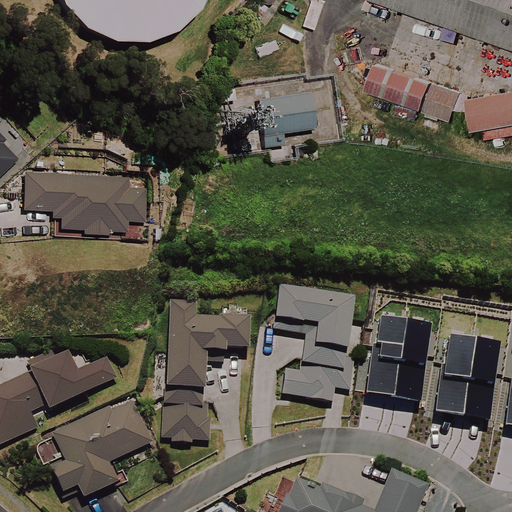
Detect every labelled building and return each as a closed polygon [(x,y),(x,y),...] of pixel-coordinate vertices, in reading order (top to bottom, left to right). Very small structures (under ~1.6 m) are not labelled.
[(139,47),(169,34),(193,12),(199,0),(51,0),(53,7),(77,31),(106,44),(139,47)] [(268,7),(259,0),(249,0),(243,9),(258,21),(268,7)] [(511,0),(370,0),(370,2),(511,50),(511,0)] [(462,92),(379,59),(367,88),(451,122),(462,92)] [(511,92),(469,103),(477,136),(511,127),(511,92)] [(257,103),(262,136),(312,128),(307,95),(257,103)] [(0,172),(12,162),(0,147),(0,172)] [(18,212),(50,213),(49,222),(60,223),(60,233),(122,236),(123,222),(143,223),(144,192),(124,191),(125,181),(20,176),(18,212)] [(341,356),(346,326),(350,299),(275,286),(269,322),(303,328),(296,372),(281,369),(276,397),(328,406),(331,391),(348,394),(354,358),(341,356)] [(191,320),(191,305),(167,304),(164,396),(161,396),(160,444),(205,445),(206,407),(200,407),(202,352),(243,353),(244,322),(191,320)] [(74,374),(63,351),(26,369),(29,375),(0,388),(0,445),(34,430),(30,421),(112,383),(102,361),(74,374)] [(146,447),(129,405),(51,437),(62,464),(46,471),(56,496),(74,489),(79,501),(114,487),(105,464),(146,447)] [(413,511),(423,489),(388,474),(373,510),(315,485),(312,492),(290,482),(277,511),(413,511)]
